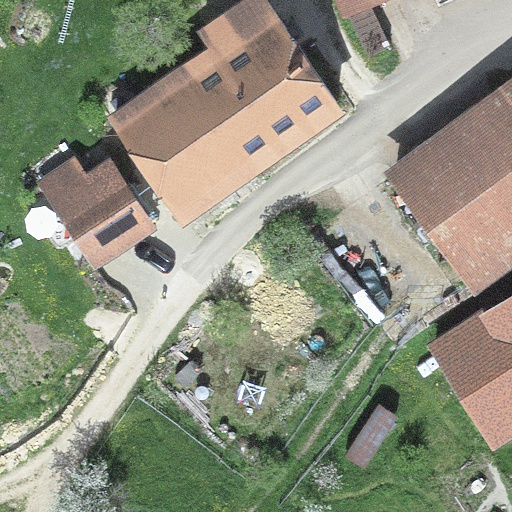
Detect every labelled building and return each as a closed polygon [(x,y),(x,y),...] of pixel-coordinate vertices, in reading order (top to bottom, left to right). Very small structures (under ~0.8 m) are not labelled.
[(115,118),(179,211),(336,102),(266,0),(244,0),(202,29),(216,48),(115,118)] [(511,83),(462,122),(463,125),(485,153),(487,151),(511,184),(511,83)] [(463,125),(462,122),(396,172),(475,279),(511,250),(511,184),(487,151),(485,153),(463,125)] [(115,172),(61,208),(94,257),(148,220),(115,172)] [(511,295),(434,345),(492,437),(511,424),(511,295)]
